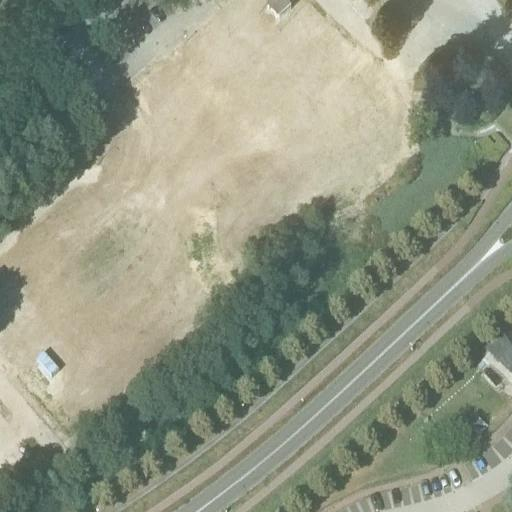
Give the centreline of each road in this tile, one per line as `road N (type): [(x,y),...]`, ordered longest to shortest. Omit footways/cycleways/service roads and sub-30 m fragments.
road 1 (tertiary): [(194,511),(468,271)]
road 2 (unclassified): [(439,13),(403,60),(328,0)]
